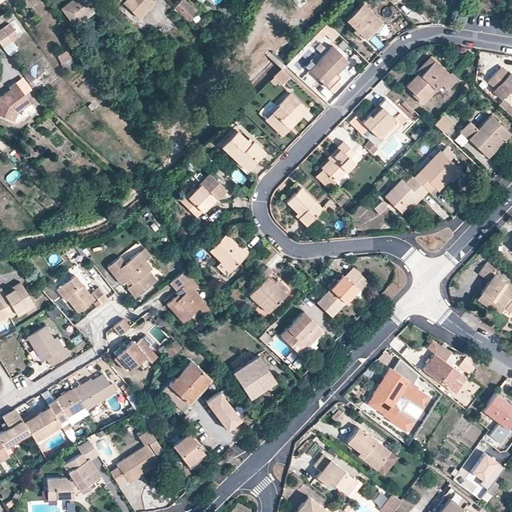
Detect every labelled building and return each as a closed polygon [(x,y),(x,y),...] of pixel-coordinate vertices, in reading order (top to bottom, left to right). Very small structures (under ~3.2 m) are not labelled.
[(41,16),(49,10),(41,0),(39,0),(33,5),(41,16)] [(68,0),(59,7),(72,24),(94,7),(89,0),(68,0)] [(152,0),(124,0),(122,2),(139,18),(155,2),(152,0)] [(181,13),(185,18),(192,10),(181,0),(179,0),(174,6),(181,13)] [(358,0),(342,17),(351,26),(355,30),(361,36),(379,18),(359,0),(358,0)] [(9,22),(19,36),(24,32),(14,18),(9,22)] [(331,40),(337,34),(325,21),(315,32),(320,37),(324,33),(331,40)] [(0,27),(0,43),(8,53),(17,47),(12,40),(19,36),(9,22),(0,27)] [(308,69),(322,84),(331,75),(334,72),(346,60),(331,45),(308,69)] [(70,56),(66,49),(56,55),(61,62),(70,56)] [(420,74),(434,59),(430,55),(415,69),(418,72),(420,74)] [(448,73),(434,59),(420,74),(418,72),(406,85),(413,92),(411,94),(421,103),(440,83),(446,88),(457,77),(451,71),(448,73)] [(488,79),(495,87),(504,96),(511,87),(511,72),(510,71),(508,73),(501,66),(488,79)] [(281,84),(289,75),(281,67),(273,76),(281,84)] [(45,70),(30,82),(33,86),(48,75),(45,70)] [(331,75),(322,84),(326,88),(327,88),(335,80),(334,79),(331,75)] [(0,92),(0,114),(12,120),(16,111),(30,101),(14,79),(8,84),(9,86),(3,91),(5,93),(2,95),(0,92)] [(335,80),(327,88),(331,92),(339,84),(335,80)] [(504,96),(495,87),(491,90),(501,99),(504,96)] [(294,118),(296,120),(307,109),(290,92),(265,118),(282,135),(289,127),(287,125),(294,118)] [(396,119),(399,123),(405,117),(385,97),(380,103),(381,104),(370,116),(368,114),(361,121),(378,138),(388,128),(396,119)] [(511,104),(505,98),(499,104),(511,116),(511,104)] [(397,108),(413,120),(418,113),(402,101),(397,108)] [(381,104),(380,103),(368,114),(370,116),(381,104)] [(443,113),(439,117),(449,126),(452,123),(443,113)] [(468,122),(461,128),(460,129),(487,156),(493,150),(490,146),(499,136),(503,140),(510,132),(491,113),(478,128),(469,120),(468,122)] [(439,117),(434,123),(444,133),(449,126),(439,117)] [(289,127),(296,120),(294,118),(287,125),(289,127)] [(391,131),(399,123),(396,119),(388,128),(391,131)] [(459,126),(461,128),(468,122),(465,119),(459,126)] [(250,141),(245,137),(236,128),(220,145),(245,169),(254,160),(252,158),(261,147),(253,139),(252,139),(250,141)] [(490,146),(493,150),(503,140),(499,136),(490,146)] [(376,146),(369,139),(363,145),(370,152),(376,146)] [(320,166),(322,168),(334,179),(335,181),(354,162),(349,157),(355,152),(342,140),(337,145),(339,147),(328,158),(320,166)] [(326,155),(328,158),(339,147),(337,145),(326,155)] [(252,158),(254,160),(264,150),(261,147),(252,158)] [(413,176),(427,190),(432,184),(437,189),(448,179),(459,167),(440,149),(413,176)] [(459,167),(448,179),(451,181),(462,170),(459,167)] [(334,179),(322,168),(315,175),(327,187),(334,179)] [(200,182),(199,183),(214,197),(216,199),(226,189),(209,173),(200,182)] [(420,196),(427,190),(413,176),(411,174),(405,181),(401,178),(384,195),(400,211),(410,200),(417,193),(420,196)] [(285,184),(283,181),(277,186),(280,189),(285,184)] [(199,183),(194,188),(191,186),(179,199),(196,216),(202,209),(214,197),(199,183)] [(437,189),(432,184),(427,190),(432,195),(437,189)] [(152,193),(159,204),(167,197),(159,185),(152,193)] [(285,201),(296,211),(299,214),(297,217),(305,225),(316,212),(322,207),(300,185),(285,201)] [(461,197),(465,206),(478,192),(471,187),(461,197)] [(414,204),(420,196),(417,193),(410,200),(414,204)] [(204,211),(216,199),(214,197),(202,209),(204,211)] [(387,206),(381,200),(373,206),(378,213),(387,206)] [(325,203),(322,207),(316,212),(321,218),(330,208),(325,203)] [(228,237),(229,236),(225,232),(208,249),(220,260),(230,270),(250,249),(244,243),(240,247),(239,248),(228,237)] [(240,247),(229,236),(228,237),(239,248),(240,247)] [(139,251),(146,260),(151,255),(145,247),(139,251)] [(134,297),(156,279),(143,262),(146,260),(139,251),(125,262),(120,256),(107,266),(121,285),(125,282),(129,278),(132,283),(128,286),(127,287),(134,297)] [(143,262),(156,279),(164,274),(157,265),(152,268),(146,260),(143,262)] [(230,270),(220,260),(215,265),(225,275),(230,270)] [(489,281),(494,274),(497,269),(487,262),(478,273),(489,281)] [(263,316),(286,292),(274,281),(268,275),(273,270),(268,265),(254,279),(258,284),(248,293),(260,304),(255,308),(263,316)] [(330,287),(316,301),(331,316),(348,297),(346,295),(355,286),(358,289),(367,279),(353,266),(344,275),(342,274),(337,280),(334,277),(327,284),(330,287)] [(196,286),(184,271),(169,283),(176,291),(182,287),(185,291),(180,296),(177,299),(174,296),(165,303),(182,322),(199,308),(204,314),(211,308),(193,288),(196,286)] [(511,286),(494,274),(489,281),(482,291),(504,306),(511,312),(511,286)] [(75,275),(59,286),(69,298),(67,300),(77,312),(94,299),(75,275)] [(274,281),(286,292),(289,289),(277,277),(274,281)] [(19,281),(3,291),(4,294),(21,283),(19,281)] [(0,288),(0,301),(8,315),(9,317),(15,313),(33,303),(21,283),(4,294),(3,291),(0,288)] [(69,298),(59,286),(56,289),(66,301),(67,300),(69,298)] [(350,298),(358,289),(355,286),(346,295),(348,297),(350,298)] [(91,292),(101,304),(108,299),(98,287),(91,292)] [(500,312),(504,306),(482,291),(477,299),(488,307),(490,304),(500,312)] [(0,301),(0,319),(8,315),(0,301)] [(33,303),(15,313),(18,316),(25,311),(27,315),(37,308),(33,303)] [(61,313),(55,306),(46,312),(52,320),(61,313)] [(319,342),(317,341),(314,338),(321,331),(323,330),(303,310),(280,334),(304,358),(319,342)] [(124,318),(113,327),(119,335),(130,326),(124,318)] [(33,332),(27,336),(26,336),(42,361),(47,358),(51,366),(70,355),(65,347),(64,347),(60,350),(53,338),(45,325),(33,332)] [(273,338),(264,330),(258,336),(266,344),(273,338)] [(314,338),(317,341),(324,334),(321,331),(314,338)] [(146,334),(141,338),(148,345),(153,341),(146,334)] [(60,350),(64,347),(57,336),(53,338),(60,350)] [(132,340),(127,345),(124,348),(121,345),(112,352),(129,371),(145,356),(151,362),(157,356),(141,338),(141,337),(135,343),(132,340)] [(434,353),(441,345),(432,339),(426,347),(434,353)] [(182,348),(175,341),(166,349),(173,356),(182,348)] [(441,345),(434,353),(444,360),(450,352),(441,345)] [(230,369),(247,395),(273,378),(255,352),(230,369)] [(444,360),(434,353),(423,369),(454,392),(460,384),(455,380),(460,372),(444,360)] [(470,364),(473,360),(466,356),(459,365),(470,374),(474,367),(470,364)] [(196,382),(200,385),(208,376),(188,357),(158,390),(179,408),(192,394),(188,391),(196,382)] [(391,405),(400,390),(422,404),(427,396),(416,388),(417,387),(407,381),(408,379),(389,367),(382,377),(385,378),(380,384),(378,383),(372,393),(373,393),(367,402),(382,412),(382,413),(389,418),(389,419),(395,423),(401,414),(396,411),(397,409),(391,405)] [(455,380),(460,384),(465,376),(460,372),(455,380)] [(79,384),(73,388),(84,407),(85,409),(117,390),(113,383),(109,385),(103,374),(92,381),(81,387),(79,384)] [(90,378),(79,384),(81,387),(92,381),(90,378)] [(192,394),(200,385),(196,382),(188,391),(192,394)] [(128,387),(127,388),(123,391),(127,397),(132,393),(128,387)] [(84,407),(73,388),(56,398),(53,400),(47,403),(49,407),(61,425),(64,431),(72,426),(66,417),(75,412),(84,407)] [(224,428),(238,417),(217,390),(203,400),(208,407),(210,406),(221,420),(219,421),(224,428)] [(138,411),(144,404),(134,392),(132,393),(127,397),(126,397),(136,412),(138,411)] [(511,420),(511,404),(495,392),(482,410),(499,423),(490,434),(500,443),(511,430),(507,427),(511,420)] [(29,432),(35,440),(61,425),(49,407),(36,414),(23,422),(29,432)] [(85,409),(84,407),(75,412),(77,415),(85,409)] [(0,432),(0,440),(4,447),(29,432),(23,422),(18,414),(15,409),(2,417),(5,421),(8,428),(5,430),(0,432)] [(25,409),(18,414),(23,422),(36,414),(33,410),(28,413),(25,409)] [(337,410),(331,419),(337,423),(344,414),(337,410)] [(411,421),(401,414),(395,423),(396,424),(405,429),(411,421)] [(357,426),(346,441),(360,452),(357,455),(375,468),(389,451),(357,426)] [(156,455),(162,450),(148,429),(138,435),(143,444),(147,441),(156,455)] [(169,443),(184,461),(192,455),(193,457),(201,450),(186,430),(169,443)] [(0,458),(8,454),(4,447),(0,440),(0,458)] [(89,459),(97,454),(88,440),(76,446),(80,452),(83,450),(89,459)] [(127,480),(144,469),(157,460),(147,444),(116,464),(122,472),(127,480)] [(98,472),(89,459),(83,450),(80,452),(62,464),(70,476),(66,479),(65,476),(46,477),(46,490),(55,490),(55,499),(73,498),(73,493),(73,489),(76,484),(79,489),(81,493),(90,488),(88,484),(97,477),(98,472)] [(382,474),(396,456),(389,451),(375,468),(382,474)] [(345,493),(355,479),(323,454),(314,465),(320,470),(315,477),(325,484),(328,480),(345,493)] [(192,455),(184,461),(185,463),(193,457),(192,455)] [(146,472),(144,469),(127,480),(129,483),(146,472)] [(482,497),(494,481),(487,476),(479,486),(460,471),(455,477),(482,497)] [(127,480),(122,472),(113,478),(118,486),(127,480)] [(498,484),(494,481),(482,497),(486,501),(498,484)] [(380,489),(371,499),(377,504),(386,494),(380,489)] [(55,490),(46,490),(47,499),(55,499),(55,490)] [(390,509),(393,510),(401,501),(393,495),(385,504),(390,509)] [(327,511),(308,497),(296,511),(327,511)] [(467,511),(450,498),(439,511),(438,511),(467,511)] [(14,505),(11,499),(5,503),(9,508),(14,505)]
